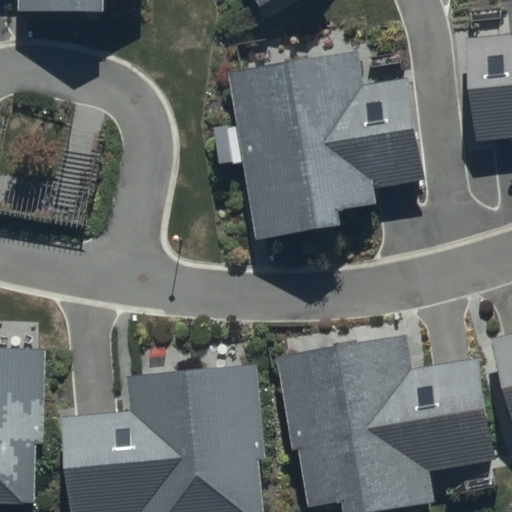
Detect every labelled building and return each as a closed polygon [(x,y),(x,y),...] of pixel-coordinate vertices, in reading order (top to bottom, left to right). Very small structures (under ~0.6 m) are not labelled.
[(24,0),(24,17),(109,19),(109,7),(146,9),(146,0),(24,0)] [(257,0),(265,15),(293,0),(257,0)] [(511,48),(484,51),(495,156),(511,154),(511,48)] [(465,192),(443,77),(383,88),(377,58),(252,82),(284,255),(363,240),(365,251),(388,247),(386,233),(413,228),(409,203),(465,192)] [(318,455),(327,507),(369,499),(371,511),(392,511),(456,501),(451,470),(511,460),(494,360),(421,372),(416,344),(291,365),(307,457),(318,455)] [(66,414),(41,413),(42,366),(0,364),(0,511),(42,511),(45,445),(65,445),(66,414)] [(283,428),(258,430),(254,383),(131,394),(134,428),(77,433),(84,511),(270,511),(266,461),(286,459),(283,428)]
